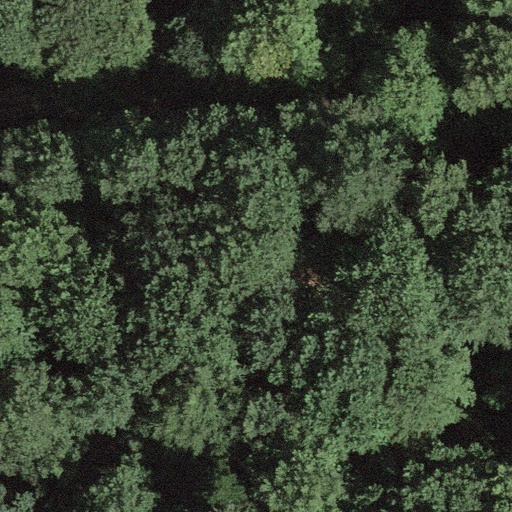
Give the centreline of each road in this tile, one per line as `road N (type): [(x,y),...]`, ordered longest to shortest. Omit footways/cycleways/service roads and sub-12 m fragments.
road 1 (track): [(0,108),(135,102),(299,112),(441,65),(511,8)]
road 2 (track): [(511,507),(47,469),(0,473)]
